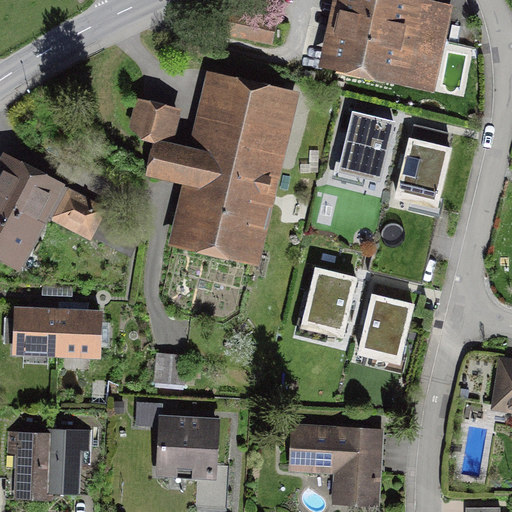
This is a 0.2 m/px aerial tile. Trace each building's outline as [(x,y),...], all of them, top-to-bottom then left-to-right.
[(349,0),(336,62),(388,73),(390,61),(427,68),(424,81),(425,81),(441,8),(405,0),(349,0)] [(269,23),(235,15),(232,31),(266,39),(269,23)] [(280,94),(224,80),(205,157),(163,147),(163,151),(157,172),(200,182),(186,240),(243,253),(280,94)] [(163,147),(172,112),(140,105),(134,130),(136,136),(139,141),(163,151),(163,147)] [(393,123),(353,113),(340,169),(380,179),(393,123)] [(410,140),(396,196),(437,205),(450,149),(410,140)] [(57,189),(10,165),(0,184),(0,251),(13,258),(24,237),(37,212),(43,215),(57,189)] [(108,206),(104,213),(57,189),(43,215),(37,212),(24,237),(33,242),(46,217),(51,220),(53,217),(92,237),(92,236),(117,249),(127,230),(115,223),(120,213),(108,206)] [(356,278),(316,269),(303,325),(343,334),(356,278)] [(413,305),(372,295),(359,351),(399,361),(413,305)] [(16,310),(14,352),(56,354),(59,301),(46,300),(45,311),(16,310)] [(72,302),(59,301),(56,354),(98,356),(100,313),(71,312),(72,302)] [(184,384),(186,356),(157,353),(155,382),(184,384)] [(511,364),(503,363),(497,405),(511,407),(511,364)] [(214,465),(216,423),(162,420),(162,405),(138,404),(137,423),(162,424),(159,472),(197,474),(195,504),(227,506),(229,465),(214,465)] [(48,486),(50,433),(50,428),(44,428),(43,434),(45,434),(45,437),(20,436),(20,432),(8,431),(7,467),(18,468),(17,492),(48,493),(48,486)] [(376,502),(380,433),(295,428),(292,468),(345,471),(343,501),(376,502)] [(90,463),(91,430),(78,430),(78,434),(50,433),(48,486),(77,487),(78,463),(90,463)]
